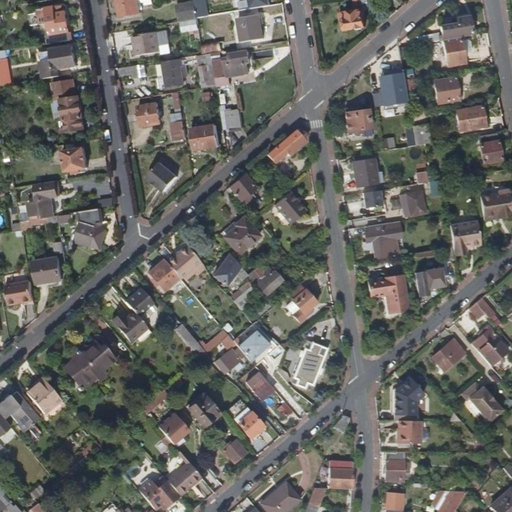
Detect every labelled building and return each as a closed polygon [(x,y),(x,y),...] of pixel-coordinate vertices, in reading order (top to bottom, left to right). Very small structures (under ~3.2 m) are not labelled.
[(140,3),(154,1),(153,0),(119,0),(122,17),(142,14),(140,3)] [(359,0),(350,0),(351,9),(361,8),(359,0)] [(198,19),(195,2),(178,5),(181,22),(183,22),(198,19)] [(72,41),(67,14),(63,15),(61,15),(60,8),(39,12),(42,26),(50,24),(53,37),(48,37),(49,44),(72,41)] [(364,27),(361,11),(339,14),(340,22),(343,21),(345,30),(364,27)] [(407,39),(408,45),(441,40),(458,37),(470,35),(474,34),(473,24),(468,24),(467,14),(453,16),(454,25),(437,27),(438,36),(428,38),(428,36),(407,39)] [(241,42),(262,39),(258,15),(237,18),(241,42)] [(200,29),(198,19),(183,22),(185,32),(200,29)] [(162,52),(158,32),(134,37),(138,57),(162,52)] [(458,37),(441,40),(444,65),(462,63),(461,54),(459,40),(458,37)] [(465,40),(459,40),(461,54),(467,53),(469,51),(468,42),(465,40)] [(78,67),(74,47),(50,51),(52,61),(42,63),(44,73),(60,70),(78,67)] [(248,72),(247,62),(249,62),(247,48),(229,51),(231,65),(226,65),(228,76),(248,72)] [(224,77),(220,52),(213,54),(217,78),(224,77)] [(213,87),(207,55),(205,55),(199,56),(205,88),(213,87)] [(12,85),(9,61),(0,62),(0,84),(0,86),(12,85)] [(189,74),(188,67),(184,67),(183,61),(165,64),(165,65),(169,87),(185,85),(183,75),(189,74)] [(169,87),(165,65),(157,66),(160,88),(169,87)] [(135,80),(133,67),(120,69),(122,78),(129,76),(129,81),(135,80)] [(414,67),(404,68),(406,78),(415,77),(416,77),(414,67)] [(61,77),(60,70),(44,73),(45,79),(61,77)] [(404,72),(379,74),(382,105),(407,103),(404,72)] [(434,79),(437,103),(458,100),(455,76),(434,79)] [(415,83),(415,77),(406,78),(409,97),(416,96),(414,86),(409,86),(409,84),(415,83)] [(78,98),(75,81),(53,84),(58,111),(63,111),(65,122),(61,122),(63,134),(85,130),(83,119),(84,118),(81,97),(78,98)] [(215,100),(214,93),(204,94),(205,101),(215,100)] [(162,124),(159,104),(140,107),(143,127),(162,124)] [(484,126),(480,105),(454,109),(458,130),(484,126)] [(367,110),(344,113),(346,134),(351,133),(351,136),(360,134),(360,130),(362,129),(362,136),(370,134),(369,128),(367,110)] [(244,130),(241,112),(228,114),(231,132),(244,130)] [(185,122),(184,113),(171,115),(173,123),(185,122)] [(188,139),(185,122),(173,123),(175,141),(188,139)] [(424,142),(427,141),(424,122),(408,125),(412,144),(424,142)] [(221,147),(218,126),(193,130),(196,150),(221,147)] [(290,157),(307,142),(305,133),(297,131),(268,156),(277,166),(284,160),(282,158),(287,154),(290,157)] [(500,159),(496,131),(478,134),(483,161),(500,159)] [(425,149),(424,142),(412,144),(409,144),(406,145),(408,153),(425,149)] [(69,152),(85,149),(84,143),(68,146),(69,152)] [(89,169),(85,149),(69,152),(64,152),(67,173),(73,172),(81,171),(89,169)] [(379,184),(376,165),(370,160),(354,163),(357,188),(379,184)] [(168,195),(181,180),(163,164),(149,180),(168,195)] [(290,182),(302,171),(297,165),(285,176),(290,182)] [(431,180),(429,170),(417,172),(418,182),(431,180)] [(254,195),(252,193),(256,190),(245,176),(227,190),(243,208),(253,199),(251,197),(254,195)] [(282,189),(290,182),(285,176),(277,182),(282,189)] [(457,177),(449,179),(450,187),(458,186),(457,177)] [(443,192),(441,179),(431,180),(432,194),(443,192)] [(55,216),(53,201),(59,200),(57,184),(37,187),(39,203),(30,204),(32,216),(42,214),(42,218),(55,216)] [(478,194),(482,218),(496,215),(495,212),(511,208),(508,185),(496,187),(496,191),(478,194)] [(381,197),(400,194),(399,188),(392,189),(392,190),(363,195),(365,204),(382,202),(381,197)] [(291,226),(306,213),(290,194),(275,207),(291,226)] [(426,211),(408,195),(400,196),(403,218),(427,214),(426,211)] [(102,251),(107,233),(106,230),(98,228),(99,225),(104,223),(102,210),(81,213),(83,224),(77,243),(102,251)] [(467,255),(465,246),(479,243),(475,218),(448,223),(454,257),(467,255)] [(239,255),(260,237),(244,219),(235,227),(237,228),(225,239),(239,255)] [(32,225),(31,221),(26,222),(22,222),(24,231),(24,233),(25,232),(26,245),(28,245),(29,253),(35,252),(32,225)] [(400,239),(397,222),(367,227),(368,234),(365,234),(366,242),(363,243),(365,251),(373,250),(375,260),(398,257),(395,239),(400,239)] [(225,239),(237,228),(235,227),(234,225),(222,235),(225,239)] [(69,242),(68,232),(62,233),(64,243),(65,251),(71,250),(70,242),(69,242)] [(65,251),(64,243),(55,244),(57,255),(65,254),(65,251)] [(202,264),(187,247),(167,264),(180,279),(182,281),(202,264)] [(454,262),(452,249),(443,250),(445,263),(454,262)] [(237,274),(241,268),(229,253),(212,276),(227,287),(237,274)] [(64,282),(60,261),(36,265),(39,286),(64,282)] [(167,264),(164,261),(149,274),(165,292),(180,279),(167,264)] [(248,275),(241,268),(237,274),(242,280),(248,275)] [(267,295),(283,282),(282,280),(278,276),(275,273),(274,274),(270,268),(259,277),(254,271),(248,276),(255,284),(256,283),(267,295)] [(446,285),(443,269),(417,273),(420,289),(418,289),(420,297),(431,296),(430,288),(446,285)] [(407,310),(402,275),(366,281),(368,297),(385,294),(388,313),(407,310)] [(35,301),(32,281),(7,285),(10,305),(35,301)] [(244,293),(249,288),(246,285),(245,284),(239,289),(240,290),(235,295),(236,296),(234,298),(236,300),(244,293)] [(293,302),(306,291),(300,284),(287,295),(292,301),(293,302)] [(154,304),(142,290),(127,302),(135,312),(139,317),(154,304)] [(317,304),(306,291),(293,302),(292,301),(285,307),(291,314),(298,308),(304,315),(317,304)] [(239,308),(249,299),(244,293),(236,300),(234,302),(239,308)] [(501,323),(481,299),(475,304),(484,314),(496,328),(501,323)] [(253,321),(267,310),(262,304),(249,316),(253,321)] [(484,314),(475,304),(469,309),(477,320),(484,314)] [(133,343),(150,329),(139,317),(135,312),(126,320),(121,314),(113,321),(133,343)] [(509,353),(500,342),(501,341),(487,326),(480,333),(483,335),(472,345),(492,368),(509,353)] [(207,354),(228,336),(228,335),(224,331),(203,349),(207,354)] [(269,345),(256,331),(237,346),(250,362),(269,345)] [(466,354),(454,339),(432,358),(444,373),(466,354)] [(100,373),(113,362),(109,357),(113,353),(109,349),(109,346),(109,345),(107,343),(106,343),(105,343),(103,344),(102,345),(102,347),(101,348),(97,344),(88,351),(89,353),(83,357),(79,351),(72,357),(78,365),(76,366),(77,368),(70,373),(73,376),(74,379),(75,380),(77,381),(78,381),(79,380),(82,377),(87,384),(95,378),(98,381),(103,377),(100,373)] [(313,385),(324,357),(318,355),(321,347),(313,344),(310,351),(305,349),(294,378),(298,380),(296,385),(305,388),(307,383),(313,385)] [(241,361),(231,349),(216,362),(225,374),(241,361)] [(274,390),(259,372),(247,383),(262,401),(274,390)] [(119,396),(130,383),(125,378),(114,391),(119,396)] [(170,395),(182,384),(178,378),(165,389),(170,395)] [(61,400),(43,379),(27,394),(45,414),(61,400)] [(417,401),(424,395),(411,379),(396,391),(396,421),(402,421),(416,421),(417,401)] [(490,396),(483,388),(481,389),(475,383),(461,395),(467,402),(469,400),(489,423),(503,411),(494,400),(490,396)] [(158,405),(169,396),(164,390),(145,407),(147,409),(149,412),(158,405)] [(39,418),(18,393),(12,398),(11,396),(0,405),(0,414),(5,421),(13,414),(25,429),(39,418)] [(221,413),(205,394),(188,409),(204,428),(221,413)] [(169,396),(158,405),(163,411),(161,412),(166,419),(179,408),(169,396)] [(264,427),(240,400),(227,411),(250,439),(264,427)] [(293,412),(285,403),(278,409),(286,418),(293,412)] [(0,414),(0,436),(11,428),(5,421),(0,414)] [(166,437),(173,445),(190,431),(177,415),(160,429),(166,437)] [(344,433),(351,418),(350,418),(344,416),(331,427),(344,433)] [(424,444),(424,422),(416,421),(402,421),(402,444),(424,444)] [(127,434),(121,427),(109,437),(116,443),(127,434)] [(173,445),(166,437),(162,441),(170,449),(174,445),(173,445)] [(234,464),(247,453),(236,440),(231,445),(229,443),(226,445),(228,447),(223,451),(234,464)] [(489,454),(478,440),(474,454),(489,454)] [(82,467),(103,449),(99,445),(78,463),(82,467)] [(68,452),(63,446),(57,451),(63,457),(68,452)] [(404,482),(405,453),(385,452),(385,482),(404,482)] [(351,489),(352,463),(329,461),(328,488),(351,489)] [(202,478),(189,463),(167,481),(180,496),(202,478)] [(61,486),(70,478),(67,473),(57,482),(61,486)] [(163,509),(180,496),(167,481),(161,487),(156,481),(141,494),(154,509),(159,505),(161,506),(163,509)] [(287,511),(300,502),(286,484),(273,495),(274,496),(262,507),(265,511),(287,511)] [(511,511),(511,489),(511,488),(491,504),(497,511),(511,511)] [(318,507),(325,489),(314,489),(309,503),(318,507)] [(453,511),(465,493),(435,492),(434,494),(436,497),(432,504),(434,508),(439,511),(437,511),(453,511)] [(403,511),(404,495),(388,493),(387,510),(403,511)] [(316,511),(318,507),(309,503),(305,511),(316,511)]
